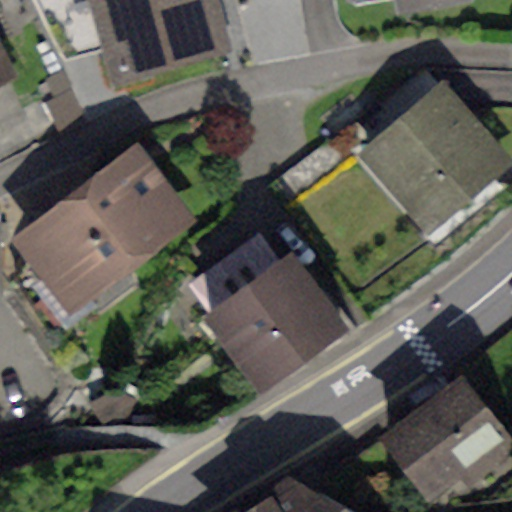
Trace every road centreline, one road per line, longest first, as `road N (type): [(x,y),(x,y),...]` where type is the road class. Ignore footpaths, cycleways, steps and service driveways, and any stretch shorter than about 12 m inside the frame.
road 1 (residential): [(0,185),(181,102),(423,49),(511,54)]
road 2 (primary): [(511,275),(420,346),(158,511)]
